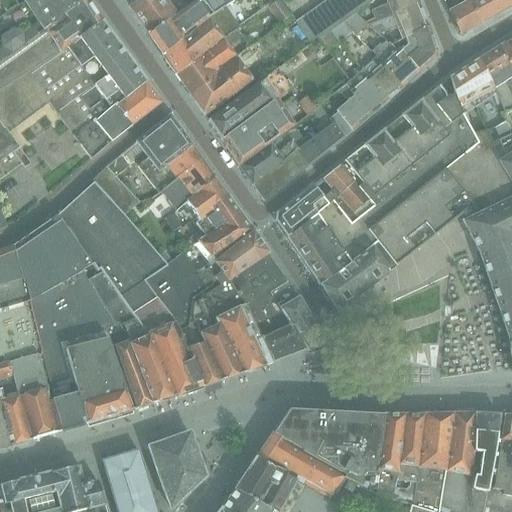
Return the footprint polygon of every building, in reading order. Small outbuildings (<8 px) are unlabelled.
[(0,0),(0,2),(7,12),(18,5),(14,0),(0,0)] [(82,0),(25,0),(22,3),(37,23),(21,34),(13,30),(0,38),(0,41),(1,48),(0,48),(0,61),(1,62),(43,32),(43,31),(82,0)] [(100,23),(84,0),(82,0),(43,31),(43,32),(59,53),(65,49),(100,23)] [(152,0),(138,0),(127,8),(147,36),(173,19),(159,0),(158,0),(155,3),(152,0)] [(148,37),(161,56),(207,22),(222,11),(214,0),(199,0),(196,2),(173,19),(147,36),(148,37)] [(237,0),(222,11),(207,22),(161,56),(175,76),(237,29),(266,7),(276,0),(237,0)] [(291,16),(278,0),(276,0),(266,7),(279,24),(291,16)] [(418,4),(416,0),(385,0),(388,6),(384,7),(384,9),(373,14),(376,20),(418,4)] [(492,0),(471,0),(468,2),(479,25),(500,13),(492,0)] [(511,6),(511,0),(492,0),(500,13),(511,6)] [(479,25),(468,2),(448,12),(459,36),(479,25)] [(427,28),(418,4),(376,20),(377,22),(367,26),(378,35),(396,27),(401,40),(402,41),(412,36),(427,28)] [(367,26),(355,14),(342,23),(350,33),(354,38),(367,26)] [(144,83),(100,23),(65,49),(108,109),(144,83)] [(350,33),(342,23),(330,31),(338,42),(339,43),(350,33)] [(436,52),(427,28),(412,36),(402,41),(401,40),(391,45),(389,43),(386,45),(395,54),(400,50),(418,73),(434,58),(436,52)] [(242,36),(237,29),(175,76),(188,95),(236,58),(227,48),(242,36)] [(338,42),(330,31),(318,40),(326,51),(338,42)] [(59,53),(43,32),(1,62),(0,62),(0,180),(21,165),(24,169),(30,164),(19,148),(9,134),(47,105),(76,144),(92,132),(87,125),(108,109),(65,49),(59,53)] [(511,38),(497,48),(511,76),(511,38)] [(383,48),(379,44),(371,52),(376,57),(375,58),(402,88),(418,73),(400,50),(395,54),(386,45),(383,48)] [(251,46),(236,58),(188,95),(204,117),(252,82),(246,75),(240,66),(256,53),(251,46)] [(511,77),(511,76),(497,48),(478,60),(495,94),(502,108),(505,114),(511,110),(511,98),(504,82),(511,77)] [(402,88),(375,58),(359,73),(385,103),(402,88)] [(478,60),(449,79),(454,98),(460,113),(495,94),(478,60)] [(292,89),(277,69),(207,121),(221,141),(274,103),(292,89)] [(385,103),(359,73),(346,85),(369,117),(385,103)] [(459,216),(463,222),(511,197),(511,180),(500,161),(511,153),(511,133),(491,143),(485,131),(472,134),(460,113),(454,98),(449,79),(448,79),(448,80),(439,87),(438,87),(343,162),(344,162),(338,167),(338,166),(311,187),(327,207),(331,204),(339,215),(351,231),(355,228),(360,237),(369,248),(388,273),(395,267),(459,216)] [(159,104),(144,83),(108,109),(87,125),(92,132),(76,144),(79,147),(79,146),(90,160),(110,143),(158,105),(159,104)] [(369,117),(346,85),(338,91),(347,102),(335,111),(337,114),(329,120),(332,124),(343,139),(351,132),(369,117)] [(291,126),(274,103),(221,141),(237,166),(291,126)] [(134,144),(105,168),(115,178),(129,167),(129,166),(134,161),(156,189),(168,180),(160,167),(188,145),(168,117),(134,144)] [(343,139),(332,124),(304,144),(250,185),(263,202),(343,139)] [(304,144),(291,126),(237,166),(250,185),(304,144)] [(198,158),(188,145),(160,167),(168,180),(198,158)] [(511,197),(463,222),(461,223),(465,230),(468,235),(476,249),(478,253),(490,288),(492,293),(494,300),(495,303),(501,319),(502,323),(506,334),(507,338),(508,339),(509,348),(511,369),(511,373),(511,372),(511,153),(500,161),(511,180),(511,197)] [(213,180),(198,158),(168,180),(156,189),(158,193),(159,192),(174,213),(186,202),(213,180)] [(139,202),(115,178),(105,168),(91,182),(93,184),(123,216),(139,202)] [(225,197),(213,180),(186,202),(198,220),(213,210),(210,206),(225,197)] [(123,216),(93,184),(57,215),(97,267),(99,270),(102,269),(121,298),(144,281),(143,278),(162,267),(160,264),(163,262),(123,216)] [(327,207),(311,187),(276,216),(275,222),(287,238),(327,207)] [(237,214),(225,197),(210,206),(213,210),(198,220),(199,222),(196,224),(201,231),(196,234),(195,233),(188,238),(193,244),(194,245),(237,214)] [(327,207),(287,238),(304,263),(320,286),(369,248),(360,237),(355,228),(351,231),(339,215),(331,204),(327,207)] [(173,213),(164,219),(173,232),(182,226),(173,213)] [(252,235),(237,214),(194,245),(209,264),(215,261),(252,235)] [(97,267),(57,215),(11,247),(20,276),(21,283),(30,319),(35,334),(35,366),(45,404),(47,403),(46,393),(73,385),(86,425),(131,412),(125,392),(114,363),(106,340),(108,339),(105,331),(115,327),(110,316),(107,317),(82,274),(97,267)] [(267,255),(252,235),(215,261),(227,279),(267,255)] [(20,276),(11,247),(0,251),(0,259),(8,287),(21,283),(20,276)] [(388,273),(369,248),(320,286),(336,313),(388,273)] [(191,276),(197,272),(182,250),(163,262),(160,264),(162,267),(143,278),(144,281),(171,330),(190,322),(221,382),(239,375),(191,276)] [(286,283),(267,255),(227,279),(243,308),(271,364),(305,352),(269,294),(286,283)] [(209,264),(197,272),(191,276),(239,375),(271,364),(243,308),(227,279),(215,261),(209,264)] [(99,270),(97,267),(82,274),(107,317),(110,316),(115,327),(119,326),(124,338),(128,348),(152,404),(174,398),(133,316),(121,298),(102,269),(99,270)] [(171,330),(144,281),(121,298),(133,316),(174,398),(201,388),(171,330)] [(30,319),(21,283),(8,287),(0,288),(0,378),(7,377),(13,399),(16,398),(31,442),(56,434),(45,404),(35,366),(35,334),(30,319)] [(297,299),(286,283),(269,294),(305,352),(319,346),(321,340),(297,299)] [(190,322),(171,330),(201,388),(221,382),(190,322)] [(128,348),(124,338),(112,342),(129,392),(136,410),(152,404),(128,348)] [(13,399),(7,377),(0,378),(0,412),(9,447),(31,442),(16,398),(13,399)] [(86,425),(73,385),(46,393),(47,403),(45,404),(56,434),(86,425)] [(288,411),(271,435),(271,436),(345,475),(343,479),(374,494),(379,469),(375,469),(383,416),(288,411)] [(0,449),(9,447),(0,412),(0,449)] [(469,467),(460,511),(428,511),(413,507),(411,511),(477,511),(499,417),(473,415),(469,467)] [(428,511),(438,511),(452,415),(423,416),(415,494),(413,507),(428,511)] [(473,415),(452,415),(438,511),(460,511),(469,467),(473,415)] [(395,485),(403,416),(383,416),(375,469),(379,469),(374,494),(393,500),(394,489),(395,485)] [(415,494),(423,416),(403,416),(395,485),(409,487),(405,490),(405,493),(415,494)] [(506,511),(511,490),(511,416),(499,417),(477,511),(506,511)] [(189,433),(169,440),(147,448),(169,508),(171,508),(181,500),(203,480),(203,475),(189,433)] [(345,475),(271,436),(255,460),(352,511),(357,502),(336,490),(343,479),(345,475)] [(102,462),(117,511),(154,511),(137,452),(102,462)] [(351,511),(352,511),(255,460),(235,490),(266,511),(351,511)] [(76,467),(48,474),(0,485),(0,511),(105,511),(97,482),(89,484),(89,483),(85,481),(80,482),(76,467)] [(405,490),(394,489),(393,500),(413,507),(415,494),(405,493),(405,490)] [(266,511),(235,490),(220,511),(221,511),(266,511)]
